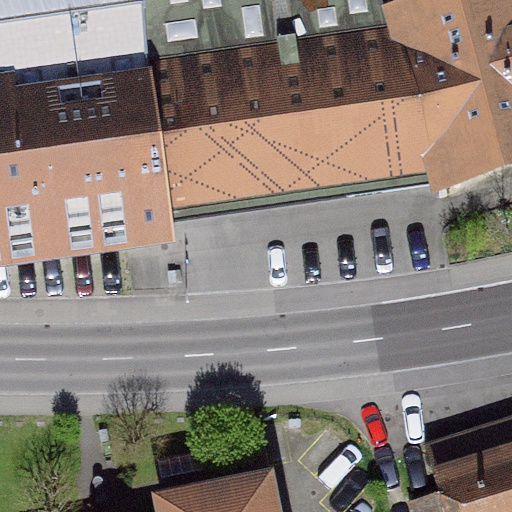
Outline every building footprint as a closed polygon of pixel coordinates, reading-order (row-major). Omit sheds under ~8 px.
[(150,65),(391,32),(391,28),(384,0),(121,0),(127,14),(141,12),(141,17),(144,17),(150,65)] [(391,32),(430,176),(433,186),(511,164),(511,0),(497,0),(391,28),(391,32)] [(0,255),(173,231),(170,212),(150,65),(144,17),(141,17),(141,12),(127,14),(0,31),(0,255)] [(430,176),(391,32),(150,65),(170,212),(430,176)] [(511,511),(511,463),(434,489),(437,500),(407,510),(407,511),(511,511)] [(268,511),(264,488),(164,510),(163,511),(268,511)]
